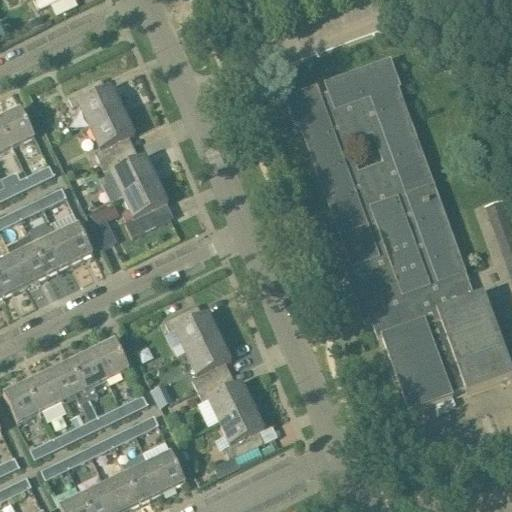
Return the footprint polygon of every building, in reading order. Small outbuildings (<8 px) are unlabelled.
[(68,0),(37,0),(33,3),(39,15),(68,0)] [(409,416),(453,400),(451,396),(463,391),(465,395),(511,378),(511,374),(483,296),(473,300),(397,92),(400,91),(390,62),(324,86),(326,93),(320,95),(317,88),(285,100),(295,128),(299,127),(351,270),(344,273),(363,325),(371,322),(377,340),(381,339),(409,416)] [(112,91),(106,94),(101,83),(67,99),(73,111),(77,109),(88,132),(124,115),(112,91)] [(0,126),(13,153),(35,142),(21,112),(0,122),(0,126)] [(124,115),(88,132),(100,156),(135,139),(124,115)] [(0,159),(13,153),(0,126),(0,159)] [(145,160),(110,177),(122,201),(157,184),(145,160)] [(48,171),(27,181),(31,191),(53,180),(48,171)] [(10,201),(31,191),(27,181),(21,184),(17,176),(1,183),(5,192),(10,201)] [(122,201),(132,223),(125,227),(132,242),(172,223),(166,209),(168,208),(157,184),(122,201)] [(5,192),(0,194),(0,205),(10,201),(5,192)] [(43,213),(65,203),(61,194),(39,204),(43,213)] [(21,224),(43,213),(39,204),(17,215),(21,224)] [(0,234),(21,224),(17,215),(0,222),(0,234)] [(102,253),(116,247),(105,224),(90,230),(102,253)] [(70,269),(93,258),(78,228),(56,239),(70,269)] [(29,240),(34,250),(48,279),(70,269),(56,239),(51,229),(29,240)] [(48,279),(34,250),(11,261),(26,290),(48,279)] [(26,290),(11,261),(0,266),(0,293),(3,301),(26,290)] [(209,318),(202,322),(197,310),(163,326),(169,338),(174,337),(184,359),(220,342),(209,318)] [(232,367),(220,342),(184,359),(195,381),(191,383),(197,396),(231,380),(226,370),(232,367)] [(107,386),(130,375),(116,345),(93,356),(107,386)] [(107,386),(93,356),(70,366),(89,405),(97,400),(94,393),(107,386)] [(89,405),(70,366),(48,377),(63,408),(75,402),(79,409),(89,405)] [(63,408),(48,377),(26,388),(40,418),(63,408)] [(207,406),(218,428),(253,411),(241,388),(236,390),(231,380),(197,396),(203,408),(207,406)] [(40,418),(26,388),(3,399),(17,429),(40,418)] [(119,411),(124,421),(147,410),(142,400),(119,411)] [(102,432),(124,421),(119,411),(97,422),(102,432)] [(218,428),(228,450),(223,453),(230,465),(264,449),(259,438),(264,435),(253,411),(218,428)] [(135,441),(158,430),(153,420),(130,432),(135,441)] [(74,432),(79,442),(102,432),(97,422),(74,432)] [(74,432),(52,443),(57,453),(79,442),(74,432)] [(113,452),(135,441),(130,432),(108,442),(113,452)] [(91,463),(113,452),(108,442),(86,453),(91,463)] [(57,453),(52,443),(29,454),(34,465),(57,453)] [(69,474),(91,463),(86,453),(64,464),(69,474)] [(162,498),(185,487),(170,457),(148,468),(162,498)] [(0,469),(0,481),(18,472),(14,463),(0,469)] [(45,485),(69,474),(64,464),(40,475),(45,485)] [(162,498),(148,468),(125,478),(140,508),(162,498)] [(131,511),(140,508),(125,478),(103,489),(114,511),(131,511)] [(8,503),(31,492),(26,482),(3,493),(8,503)] [(114,511),(103,489),(81,500),(87,511),(114,511)] [(87,511),(81,500),(59,510),(59,511),(87,511)]
